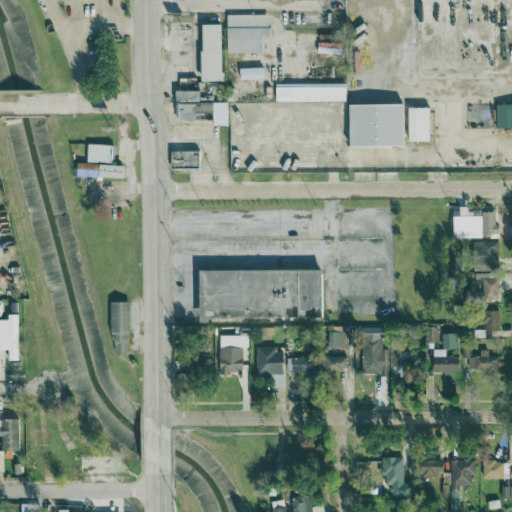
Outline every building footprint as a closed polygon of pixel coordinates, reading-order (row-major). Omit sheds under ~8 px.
[(226,14),(226,52),(262,52),(262,37),(269,37),(269,14),(226,14)] [(222,23),(201,24),(202,81),(223,80),(222,23)] [(240,78),(262,79),(262,68),(240,68),(240,78)] [(346,83),(276,84),(276,102),(346,101),(346,83)] [(227,102),(200,102),(200,90),(175,90),(175,120),(214,120),(214,125),(227,125),(227,102)] [(404,104),(350,105),(351,146),(405,145),(404,104)] [(112,162),(112,144),(87,143),(87,162),(112,162)] [(199,151),(171,150),(171,168),(199,169),(199,151)] [(124,178),(124,164),(77,163),(77,176),(124,178)] [(497,212),(480,212),(469,212),(469,207),(460,207),(460,216),(454,216),(454,238),(497,237),(497,212)] [(499,242),(474,241),(473,270),(498,271),(499,242)] [(200,270),(201,318),(323,317),(323,269),(200,270)] [(112,331),(111,301),(131,300),(132,331),(112,331)] [(485,331),(499,331),(499,311),(485,311),(485,331)] [(17,314),(8,314),(8,319),(0,319),(0,349),(8,349),(8,360),(18,360),(17,314)] [(426,342),(439,342),(438,326),(426,326),(426,342)] [(385,328),(363,327),(362,374),(387,375),(387,349),(384,349),(385,328)] [(345,332),(329,332),(329,347),(345,347),(345,332)] [(242,372),(242,348),(247,348),(248,335),(220,335),(219,371),(242,372)] [(462,358),(470,358),(470,346),(463,346),(462,358)] [(256,375),(270,375),(270,388),(284,388),(284,352),(276,352),(276,347),(257,347),(256,375)] [(446,349),(433,349),(434,373),(460,372),(460,356),(446,356),(446,349)] [(423,350),(392,350),(392,375),(407,375),(407,371),(423,371),(423,350)] [(489,350),(481,350),(480,358),(469,357),(468,369),(498,371),(498,356),(489,356),(489,350)] [(346,371),(347,358),(325,356),(324,370),(346,371)] [(292,372),(314,371),(314,357),(292,358),(292,372)] [(19,418),(2,419),(2,426),(0,426),(0,436),(1,436),(2,450),(19,450),(19,418)] [(283,450),(283,470),(308,469),(307,449),(283,450)] [(413,497),(414,482),(403,482),(404,458),(382,457),(382,476),(386,476),(386,485),(391,485),(390,496),(413,497)] [(475,476),(476,460),(451,459),(451,485),(472,486),(472,476),(475,476)] [(421,461),(422,476),(440,475),(440,460),(421,461)] [(503,479),(503,461),(483,460),(483,478),(503,479)] [(314,511),(315,506),(312,507),(311,496),(292,497),(293,511),(314,511)] [(293,511),(293,509),(286,510),(285,500),(271,501),(272,511),(293,511)]
